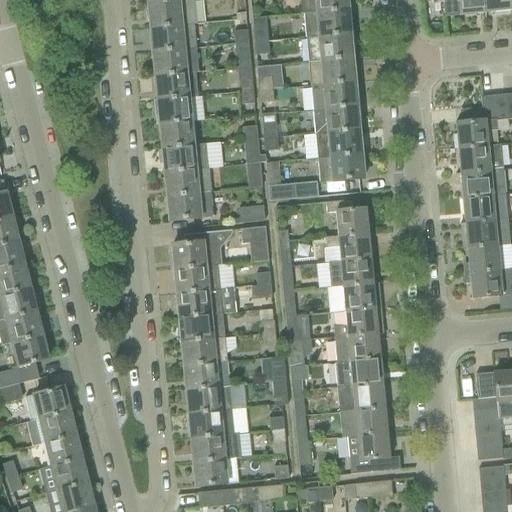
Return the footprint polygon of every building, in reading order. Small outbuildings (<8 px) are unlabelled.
[(167,0),(168,3),(146,5),(149,30),(192,26),(195,25),(193,1),(192,0),(167,0)] [(316,14),(346,12),(345,0),(298,0),(300,16),(316,14)] [(441,0),(443,19),(484,15),(482,0),(441,0)] [(509,12),(508,0),(482,0),(484,15),(509,12)] [(316,14),(318,38),(349,36),(346,12),(316,14)] [(195,50),(192,26),(149,30),(151,54),(195,50)] [(253,44),(266,43),(265,30),(252,32),(253,44)] [(233,46),(247,45),(246,32),(232,34),(233,46)] [(351,60),(349,36),(318,38),(303,40),(305,64),(351,60)] [(266,43),(253,44),(254,57),(268,56),(266,43)] [(249,69),(247,45),(233,46),(235,70),(249,69)] [(197,74),(195,50),(151,54),(154,78),(197,74)] [(351,60),(305,64),(307,88),(353,84),(351,60)] [(252,93),(249,69),(235,70),(238,94),(252,93)] [(197,74),(154,78),(156,102),(187,99),(196,98),(194,75),(197,74)] [(258,93),(271,92),(270,79),(257,80),(258,93)] [(353,84),(307,88),(310,112),(355,108),(353,84)] [(272,104),(271,92),(258,93),(259,105),(272,104)] [(253,106),(252,93),(238,94),(239,107),(253,106)] [(511,120),(511,95),(503,96),(505,122),(511,120)] [(491,97),(493,121),(494,123),(496,122),(505,122),(503,96),(491,97)] [(493,121),(491,97),(480,98),(482,122),(493,121)] [(187,99),(156,102),(152,103),(154,119),(158,118),(158,126),(190,123),(187,99)] [(355,108),(310,112),(312,136),(358,132),(355,108)] [(493,121),(482,122),(454,125),(456,150),(487,148),(485,132),(496,131),(496,122),(494,123),(493,121)] [(192,147),(190,123),(158,126),(161,150),(192,147)] [(275,125),(261,126),(263,141),(276,139),(275,125)] [(243,143),(256,141),(254,129),(241,130),(243,143)] [(360,156),(358,132),(312,136),(314,160),(360,156)] [(277,151),(276,139),(263,141),(264,151),(277,151)] [(256,141),(243,143),(244,155),(257,154),(256,141)] [(192,147),(161,150),(163,174),(207,170),(205,146),(192,147)] [(487,148),(456,150),(458,175),(502,171),(500,148),(487,149),(487,148)] [(360,156),(314,160),(317,185),(362,181),(360,156)] [(260,189),(258,165),(244,166),(247,190),(260,189)] [(207,170),(163,174),(165,199),(210,194),(207,170)] [(502,171),(458,175),(461,200),(491,198),(504,196),(502,171)] [(0,221),(10,219),(16,218),(12,203),(7,204),(4,194),(1,182),(0,182),(0,221)] [(291,187),(267,189),(268,204),(293,202),(291,187)] [(210,194),(165,199),(168,223),(212,219),(210,194)] [(494,222),(491,198),(461,200),(463,225),(494,222)] [(351,202),(333,204),(325,204),(326,215),(334,214),(336,239),(367,236),(365,210),(352,211),(351,202)] [(263,223),(262,208),(237,210),(239,225),(263,223)] [(10,219),(0,221),(0,246),(16,242),(10,219)] [(494,222),(463,225),(465,250),(508,246),(506,221),(494,222)] [(265,243),(264,229),(239,231),(241,246),(265,243)] [(277,244),(287,243),(286,232),(276,233),(277,244)] [(183,246),(170,247),(173,272),(216,267),(213,234),(181,237),(181,238),(182,238),(183,246)] [(367,236),(336,239),(324,240),(325,250),(337,249),(339,264),(369,261),(367,236)] [(0,270),(22,265),(16,242),(0,246),(0,270)] [(287,243),(277,244),(280,269),(289,268),(287,243)] [(508,246),(465,250),(468,274),(462,275),(498,272),(496,249),(509,248),(508,246)] [(339,264),(327,265),(329,290),(341,289),(372,286),(369,261),(339,264)] [(22,265),(0,270),(0,296),(28,289),(22,265)] [(216,267),(173,272),(175,296),(218,291),(216,267)] [(291,293),(289,268),(280,269),(282,294),(291,293)] [(511,270),(498,272),(462,275),(463,281),(465,281),(465,285),(469,285),(470,300),(511,296),(511,270)] [(255,288),(269,287),(268,275),(254,276),(255,288)] [(372,286),(341,289),(343,313),(380,310),(378,297),(372,293),(372,286)] [(269,287),(255,288),(249,289),(250,302),(270,300),(269,287)] [(28,289),(0,296),(0,309),(3,320),(34,312),(39,311),(39,310),(38,310),(35,296),(30,297),(28,289)] [(218,291),(175,296),(177,320),(221,315),(218,291)] [(291,293),(282,294),(284,319),(294,318),(291,293)] [(343,313),(345,328),(332,329),(333,339),(376,335),(376,331),(381,326),(380,310),(343,313)] [(0,346),(0,348),(9,345),(9,344),(40,336),(34,312),(3,320),(3,321),(0,321),(0,346)] [(221,315),(177,320),(180,344),(223,340),(221,315)] [(295,328),(294,318),(284,319),(287,344),(300,343),(299,331),(295,328)] [(260,337),(273,336),(272,323),(260,324),(260,337)] [(379,360),(376,335),(333,339),(335,364),(379,360)] [(9,344),(9,345),(15,368),(15,369),(32,365),(46,361),(40,337),(40,336),(9,344)] [(274,348),(273,336),(260,337),(261,349),(274,348)] [(226,364),(223,340),(180,344),(182,368),(226,364)] [(302,367),(300,343),(287,344),(289,369),(299,368),(299,367),(302,367)] [(282,360),(269,361),(271,384),(284,383),(282,360)] [(335,364),(335,365),(333,366),(336,389),(350,388),(381,385),(379,360),(335,364)] [(228,388),(226,364),(182,368),(185,392),(228,388)] [(0,375),(0,389),(16,386),(36,380),(32,365),(15,369),(15,368),(8,369),(9,373),(0,375)] [(511,418),(511,372),(474,376),(476,401),(496,399),(497,411),(498,420),(511,418)] [(291,394),(301,393),(300,381),(290,382),(291,394)] [(286,407),(284,383),(271,384),(273,408),(286,407)] [(350,388),(336,389),(338,414),(383,410),(381,385),(350,388)] [(0,389),(0,405),(20,400),(16,386),(0,389)] [(228,388),(185,392),(187,416),(230,412),(228,388)] [(23,399),(29,423),(25,424),(25,425),(68,414),(62,389),(29,397),(29,398),(23,399)] [(301,393),(291,394),(292,404),(302,403),(301,393)] [(496,399),(476,401),(470,401),(472,413),(497,411),(496,399)] [(383,410),(338,414),(340,440),(346,439),(386,435),(383,410)] [(498,420),(497,411),(472,413),(473,426),(498,423),(498,420)] [(233,436),(233,435),(230,412),(187,416),(189,440),(233,436)] [(68,414),(25,425),(31,448),(41,446),(74,438),(74,436),(68,414)] [(269,433),(282,432),(281,419),(267,420),(269,433)] [(498,423),(473,426),(474,438),(500,435),(498,423)] [(296,443),(306,443),(305,431),(295,432),(296,443)] [(284,444),(282,432),(269,433),(270,446),(284,444)] [(233,436),(189,440),(192,464),(235,460),(239,459),(238,451),(241,449),(240,441),(237,440),(237,435),(233,435),(233,436)] [(388,461),(386,435),(346,439),(349,476),(377,474),(376,462),(388,461)] [(501,448),(500,435),(474,438),(475,450),(501,448)] [(74,438),(44,445),(50,469),(80,462),(80,460),(77,451),(79,451),(80,449),(77,436),(76,436),(74,436),(74,438)] [(308,464),(306,443),(296,443),(298,465),(308,464)] [(501,448),(475,450),(476,462),(502,460),(501,448)] [(237,482),(235,460),(192,464),(194,489),(225,486),(225,484),(237,482)] [(80,462),(50,469),(56,493),(86,485),(86,484),(84,476),(80,462)] [(6,481),(16,478),(11,463),(1,466),(6,481)] [(272,469),(273,481),(287,480),(286,467),(272,469)] [(504,477),(502,468),(477,470),(478,483),(504,480),(504,477)] [(16,478),(6,481),(10,494),(20,491),(16,478)] [(504,480),(478,483),(479,495),(505,492),(504,480)] [(391,497),(389,483),(365,485),(367,499),(391,497)] [(86,485),(56,493),(60,511),(77,511),(92,508),(90,500),(86,485)] [(367,499),(365,485),(352,487),(353,501),(367,499)] [(268,488),(269,502),(282,500),(281,487),(268,488)] [(255,489),(257,503),(269,502),(268,488),(255,489)] [(330,489),(317,490),(319,503),(331,502),(330,489)] [(220,492),(222,507),(246,505),(244,490),(220,492)] [(319,503),(317,490),(305,492),(307,505),(319,503)] [(222,507),(220,492),(196,495),(198,510),(222,507)] [(506,505),(505,492),(479,495),(480,507),(506,505)]
